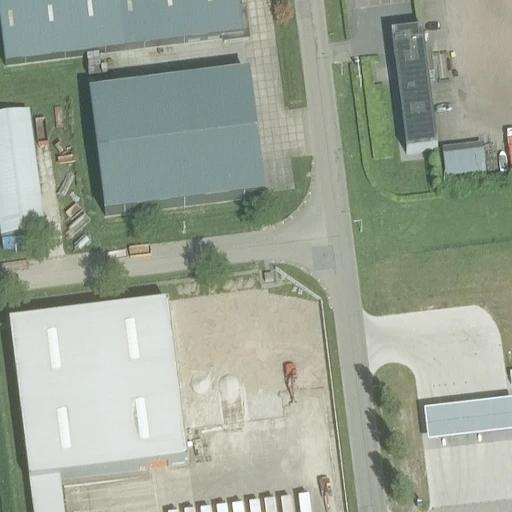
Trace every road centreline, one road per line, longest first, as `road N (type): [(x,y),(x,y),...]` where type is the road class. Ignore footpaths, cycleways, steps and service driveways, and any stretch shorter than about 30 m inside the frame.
road 1 (unclassified): [(0,279),(336,236)]
road 2 (unclassified): [(371,511),(336,236)]
road 3 (unclassified): [(336,236),(307,0)]
